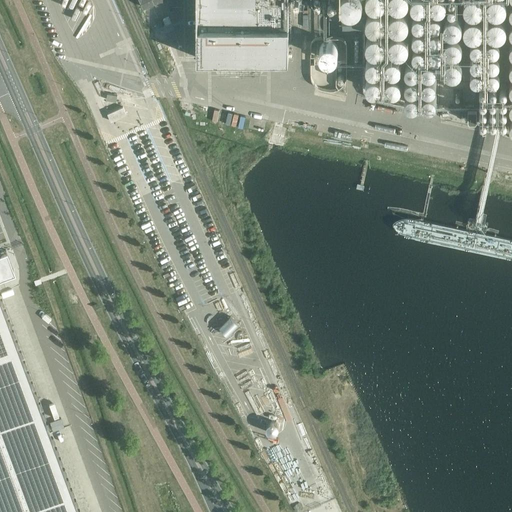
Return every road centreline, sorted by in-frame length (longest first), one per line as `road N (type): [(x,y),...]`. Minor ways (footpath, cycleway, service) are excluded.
road 1 (tertiary): [(231,511),(97,268),(0,44)]
road 2 (tertiary): [(0,65),(89,268),(217,511)]
